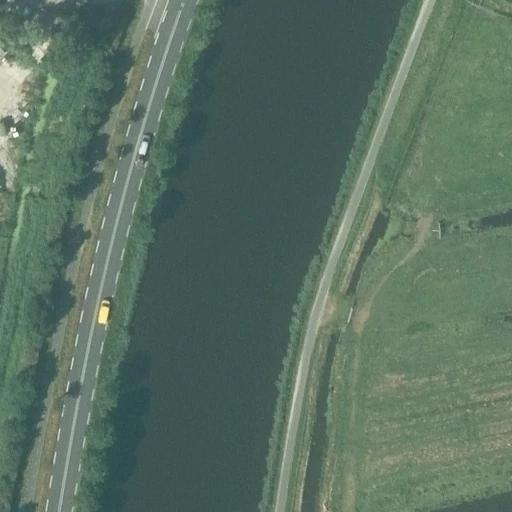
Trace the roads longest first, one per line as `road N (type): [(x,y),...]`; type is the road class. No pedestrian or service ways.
road 1 (primary): [(57,511),(121,185),(182,0)]
road 2 (track): [(433,200),(417,248),(379,284),(360,318),(348,511)]
